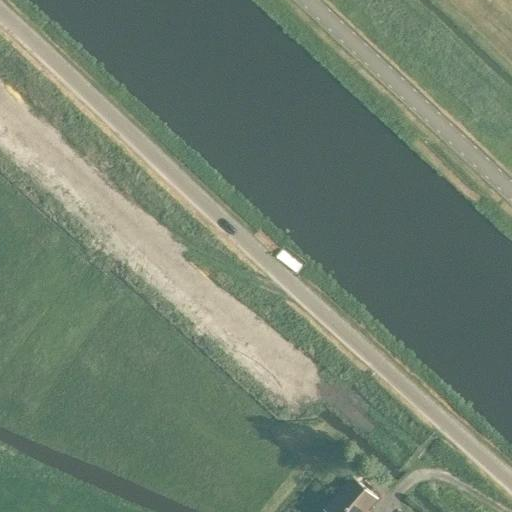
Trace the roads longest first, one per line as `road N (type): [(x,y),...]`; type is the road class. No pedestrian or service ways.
road 1 (tertiary): [(511,483),(0,17)]
road 2 (tertiary): [(511,193),(305,0)]
